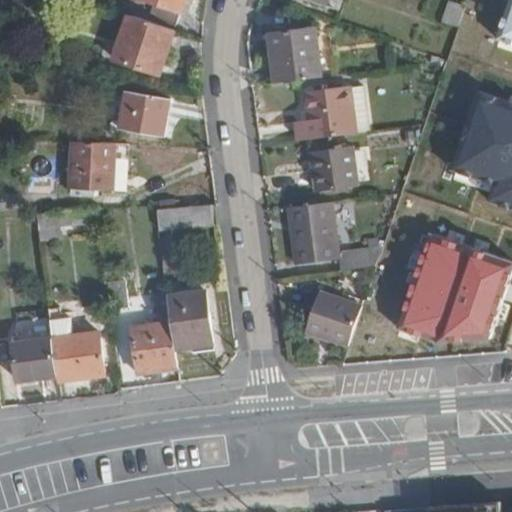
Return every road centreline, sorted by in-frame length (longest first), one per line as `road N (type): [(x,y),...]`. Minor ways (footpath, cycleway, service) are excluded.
road 1 (residential): [(235,0),(226,66),(269,418)]
road 2 (residential): [(269,418),(104,440),(0,464)]
road 3 (residential): [(509,397),(269,418)]
road 4 (residential): [(271,470),(511,451)]
road 5 (residential): [(37,511),(271,470)]
